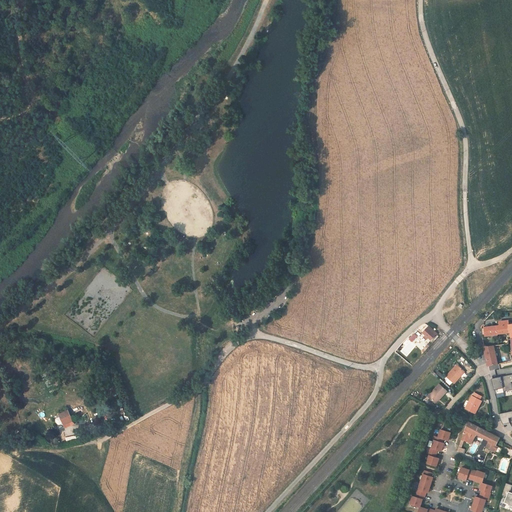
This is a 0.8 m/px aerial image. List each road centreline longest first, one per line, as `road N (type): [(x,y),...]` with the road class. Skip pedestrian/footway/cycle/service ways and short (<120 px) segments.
road 1 (unclassified): [(381,368),(249,337),(201,385),(94,442)]
road 2 (unclassified): [(473,267),(462,126),(427,43),(420,0)]
road 3 (unclassified): [(269,511),(374,395),(381,368)]
